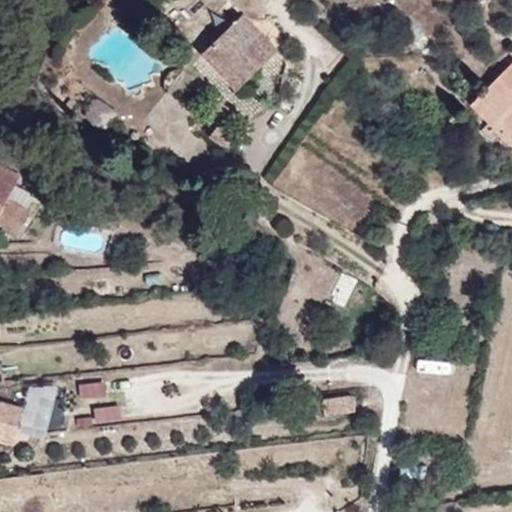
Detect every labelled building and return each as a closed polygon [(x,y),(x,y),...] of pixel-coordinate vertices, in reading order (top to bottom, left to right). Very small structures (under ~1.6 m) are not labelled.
[(252,98),(309,51),(254,18),(203,74),(252,98)] [(511,67),(481,103),(511,133),(511,67)] [(24,180),(0,163),(0,222),(3,225),(24,180)] [(358,412),(355,394),(322,399),(326,417),(358,412)] [(0,449),(35,452),(34,408),(0,395),(0,449)] [(116,403),(94,410),(98,425),(121,419),(116,403)]
